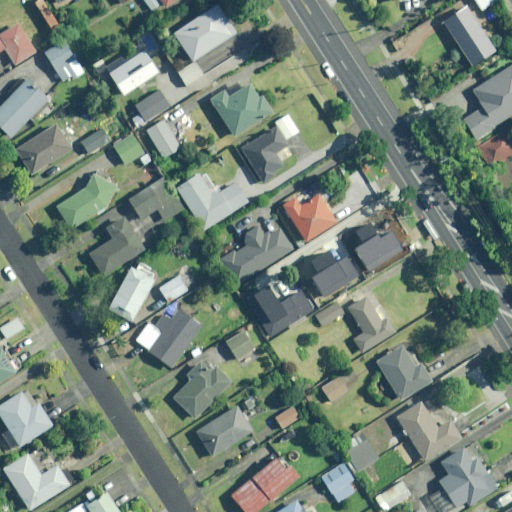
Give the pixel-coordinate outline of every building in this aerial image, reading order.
[(42,0),(32,0),(31,1),(52,37),(62,32),(42,0)] [(471,0),(477,8),(490,0),(471,0)] [(169,30),(187,59),(233,29),(214,1),(169,30)] [(464,6),(438,21),(466,68),(491,53),(468,14),(475,10),(470,2),(464,6)] [(0,49),(11,65),(34,50),(14,21),(0,29),(0,49)] [(73,76),(80,72),(61,39),(41,51),(58,80),(71,73),(73,76)] [(136,45),(103,66),(120,92),(153,71),(136,45)] [(192,61),(175,71),(183,85),(200,75),(192,61)] [(459,119),(471,138),(511,111),(511,65),(511,64),(470,91),(479,106),(459,119)] [(21,79),(0,99),(0,132),(6,139),(44,101),(21,79)] [(223,89),(206,99),(229,136),(270,111),(259,92),(254,95),(246,83),(226,95),(223,89)] [(158,88),(131,103),(137,113),(131,117),(137,127),(170,107),(158,88)] [(284,113),(272,121),(284,141),(296,133),(284,113)] [(162,118),(143,130),(160,157),(179,145),(162,118)] [(54,121),(11,149),(29,176),(71,149),(54,121)] [(272,126),(238,148),(260,182),(272,174),(271,172),(280,166),(272,154),(284,145),(272,126)] [(97,127),(76,141),(85,156),(107,141),(97,127)] [(511,144),(501,129),(475,147),(490,170),(511,154),(511,144)] [(129,132),(109,145),(122,165),(142,153),(129,132)] [(199,169),(172,186),(200,230),(244,203),(229,180),(213,191),(199,169)] [(82,186),(52,204),(67,228),(101,208),(112,185),(87,174),(82,186)] [(161,176),(123,199),(135,220),(152,209),(159,221),(181,208),(161,176)] [(290,196),(277,205),(301,242),(333,222),(315,194),(297,206),(290,196)] [(85,250),(99,274),(142,249),(122,215),(101,227),(108,237),(85,250)] [(217,260),(233,285),(290,248),(277,226),(261,236),(254,224),(238,235),(243,243),(217,260)] [(294,267),(318,305),(373,270),(363,254),(355,259),(342,238),(332,244),(326,235),(310,246),(315,254),(294,267)] [(151,278),(126,265),(104,308),(129,321),(151,278)] [(351,337),(359,350),(392,329),(383,315),(377,319),(363,296),(344,308),(359,332),(351,337)] [(333,300),(313,314),(321,327),(342,312),(333,300)] [(168,367),(198,324),(174,308),(168,316),(160,311),(151,325),(147,322),(133,342),(168,367)] [(241,329),(222,340),(234,360),(252,349),(241,329)] [(302,343),(293,349),(301,360),(309,355),(302,343)] [(398,344),(373,360),(398,400),(428,381),(416,362),(411,365),(398,344)] [(0,377),(10,371),(0,357),(0,377)] [(185,378),(168,396),(192,418),(229,380),(211,364),(206,369),(196,360),(181,374),(185,378)] [(336,375),(318,386),(328,402),(346,391),(336,375)] [(21,387),(0,400),(0,424),(3,430),(0,432),(0,439),(7,451),(45,428),(21,387)] [(419,401),(394,416),(422,462),(461,438),(443,409),(429,418),(419,401)] [(235,405),(193,430),(207,454),(249,430),(235,405)] [(289,405),(271,418),(279,430),(298,417),(289,405)] [(360,432),(338,445),(354,472),(377,459),(360,432)] [(460,447),(437,461),(445,474),(435,480),(440,488),(428,496),(438,511),(445,511),(463,501),(466,506),(494,488),(472,455),(467,458),(460,447)] [(24,451),(0,466),(0,472),(25,511),(66,485),(52,463),(38,473),(24,451)] [(270,458),(227,495),(241,511),(252,511),(296,475),(282,458),(275,464),(270,458)] [(342,462),(318,476),(333,503),(357,489),(342,462)] [(398,479),(375,493),(384,507),(407,492),(398,479)] [(115,511),(100,489),(78,503),(64,511),(115,511)] [(300,511),(291,498),(270,511),(300,511)]
